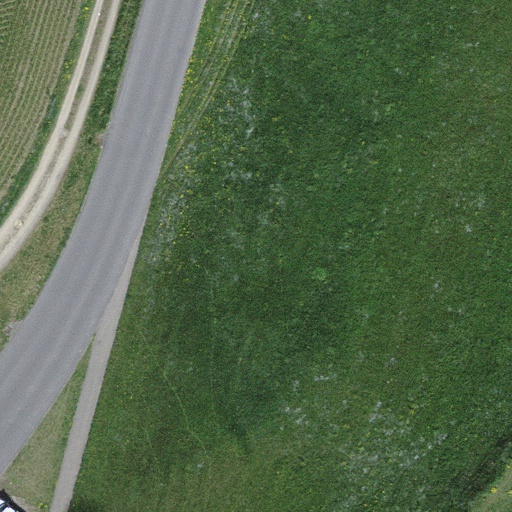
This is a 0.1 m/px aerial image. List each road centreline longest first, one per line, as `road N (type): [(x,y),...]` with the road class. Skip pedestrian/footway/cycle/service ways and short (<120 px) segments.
road 1 (residential): [(179,0),(108,235),(73,309),(0,418)]
road 2 (track): [(107,0),(43,186),(0,247)]
